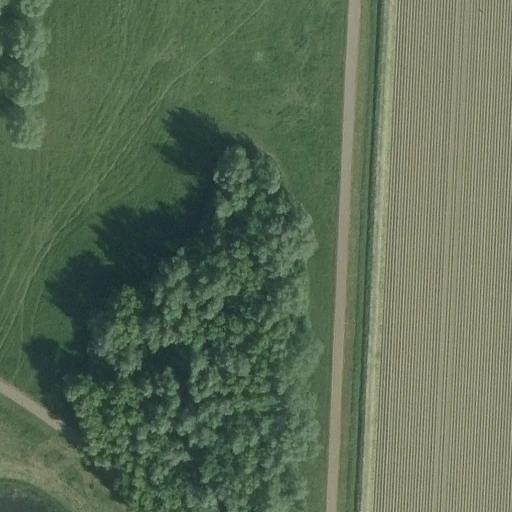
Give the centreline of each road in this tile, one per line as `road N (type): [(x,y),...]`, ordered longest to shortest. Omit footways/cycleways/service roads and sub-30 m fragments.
road 1 (track): [(367,511),(392,0)]
road 2 (track): [(354,0),(331,511)]
road 3 (track): [(0,388),(86,447),(151,511)]
